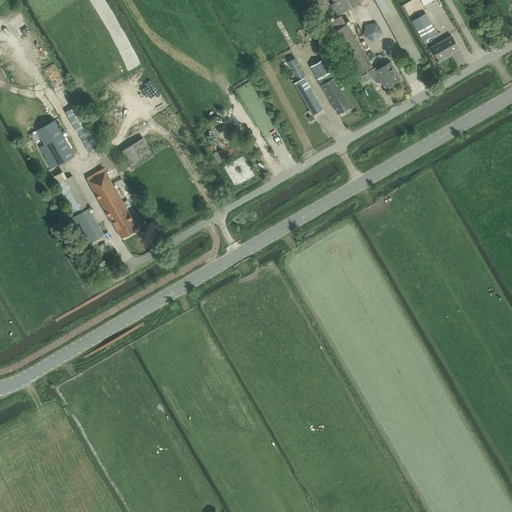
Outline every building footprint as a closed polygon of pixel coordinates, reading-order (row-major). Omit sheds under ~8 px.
[(326,14),(332,11),(325,0),(317,0),(319,4),(315,6),(316,9),(321,6),(326,14)] [(361,0),(333,0),(341,13),(362,1),(361,0)] [(376,0),(409,63),(422,57),(390,0),(376,0)] [(423,41),(437,33),(426,13),(412,21),(423,41)] [(354,77),(372,66),(347,23),(346,23),(341,15),(322,26),(328,35),(329,34),(354,77)] [(447,53),(458,47),(451,36),(432,47),(439,60),(448,55),(447,53)] [(297,79),(304,75),(295,57),(288,61),(297,79)] [(334,77),(323,59),(310,66),(321,85),(333,78),(334,77)] [(385,86),(399,78),(389,61),(375,69),(373,67),(368,70),(374,81),(383,83),(385,86)] [(362,76),(357,79),(360,85),(365,82),(362,76)] [(313,114),(323,109),(304,77),(294,82),(313,114)] [(334,77),(321,85),(338,114),(350,106),(334,77)] [(76,104),(65,111),(89,151),(99,145),(88,126),(89,126),(76,104)] [(57,166),(57,165),(74,155),(55,120),(37,129),(51,155),(45,158),(52,169),(57,166)] [(143,137),(120,150),(132,169),(154,156),(143,137)] [(103,168),(87,178),(121,237),(138,228),(103,168)] [(63,171),(54,176),(58,183),(75,214),(72,216),(87,243),(90,241),(94,239),(103,234),(88,207),(90,206),(73,175),(67,178),(63,171)]
